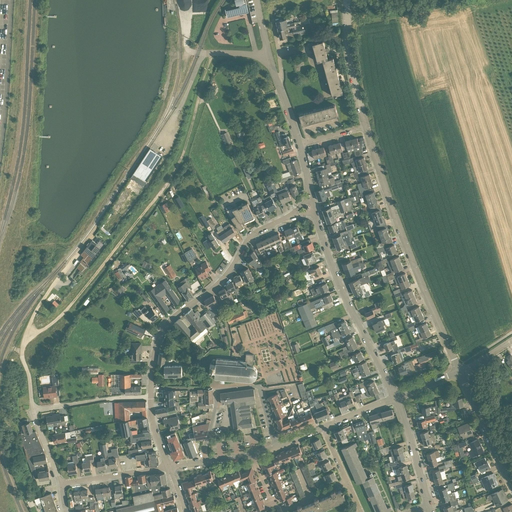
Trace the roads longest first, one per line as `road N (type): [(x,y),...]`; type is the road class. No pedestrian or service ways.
road 1 (track): [(25,338),(63,313),(174,176),(210,53)]
road 2 (residential): [(460,370),(366,127)]
road 3 (residential): [(150,396),(153,350),(164,329),(222,280),(252,235),(286,218)]
road 4 (residential): [(34,411),(26,332),(96,229)]
road 5 (residential): [(395,398),(343,294),(315,212)]
road 6 (residential): [(366,127),(350,62),(348,0)]
road 7 (residential): [(511,483),(460,370)]
road 8 (residential): [(205,462),(216,390),(260,391)]
